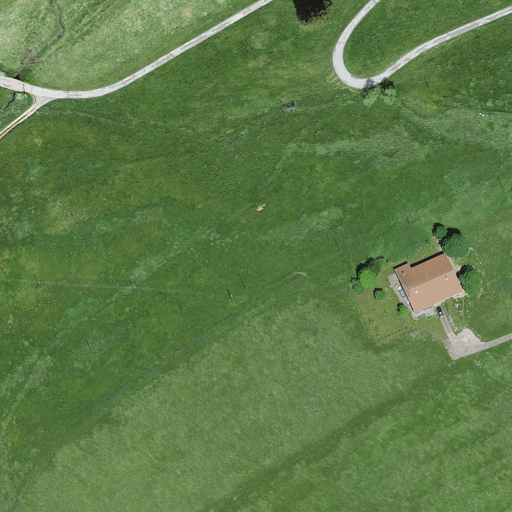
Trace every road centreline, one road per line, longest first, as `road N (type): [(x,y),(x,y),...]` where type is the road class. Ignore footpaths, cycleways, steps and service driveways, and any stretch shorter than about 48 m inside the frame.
road 1 (residential): [(0,79),(49,93),(105,92),(271,0)]
road 2 (residential): [(380,0),(340,52),(347,72),(369,82),(511,10)]
